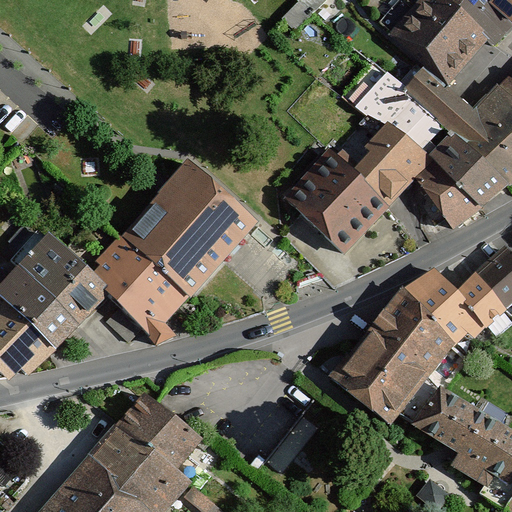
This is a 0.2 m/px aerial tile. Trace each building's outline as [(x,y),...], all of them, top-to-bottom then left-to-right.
[(435,0),(421,0),(385,38),(423,72),(448,93),(490,46),(435,0)] [(435,0),(490,46),(510,28),(481,0),(435,0)] [(511,0),(481,0),(510,28),(511,25),(511,0)] [(511,193),(511,191),(511,100),(501,90),(496,87),(471,112),(448,93),(423,72),(403,93),(448,135),(506,189),(511,193)] [(511,78),(501,90),(511,100),(511,78)] [(456,234),(482,212),(427,159),(386,124),(360,152),(364,157),(349,169),(390,210),(412,190),(456,234)] [(448,135),(427,159),(482,212),(506,189),(448,135)] [(328,151),(283,200),(344,259),(390,210),(349,169),(328,151)] [(174,182),(121,240),(190,303),(259,227),(190,164),(174,182)] [(121,240),(85,278),(112,303),(154,345),(190,303),(121,240)] [(48,241),(0,288),(0,375),(8,382),(42,368),(112,303),(85,278),(48,241)] [(511,255),(504,246),(475,273),(506,310),(511,304),(511,255)] [(453,346),(456,351),(486,328),(456,293),(436,271),(408,293),(453,346)] [(486,328),(506,310),(475,273),(456,293),(486,328)] [(389,431),(429,376),(453,346),(408,293),(403,288),(330,381),(389,431)] [(511,435),(438,388),(411,426),(458,456),(448,470),(484,496),(496,480),(508,488),(511,482),(511,435)] [(204,447),(146,396),(43,511),(172,511),(194,489),(179,476),(204,447)] [(285,469),(306,443),(284,425),(262,451),(285,469)]
